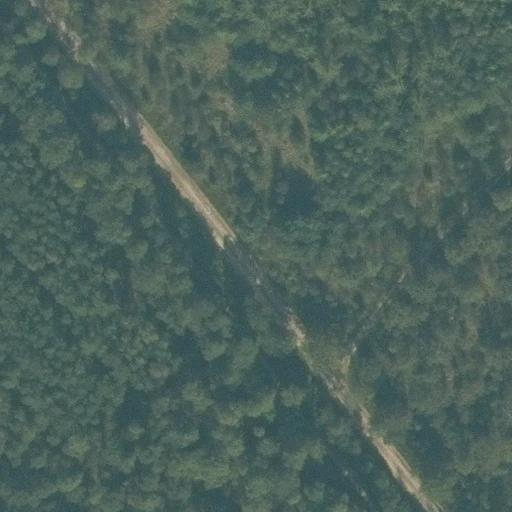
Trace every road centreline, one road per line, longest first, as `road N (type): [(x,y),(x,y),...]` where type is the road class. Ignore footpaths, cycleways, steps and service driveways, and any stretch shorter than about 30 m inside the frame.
road 1 (track): [(253,290),(32,0)]
road 2 (track): [(511,164),(450,224),(324,377)]
road 3 (track): [(429,511),(324,377)]
